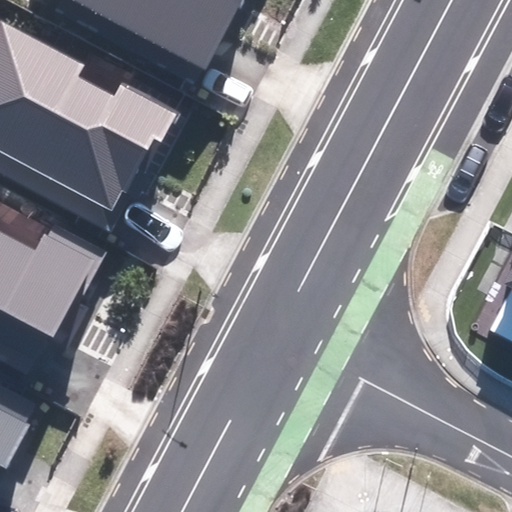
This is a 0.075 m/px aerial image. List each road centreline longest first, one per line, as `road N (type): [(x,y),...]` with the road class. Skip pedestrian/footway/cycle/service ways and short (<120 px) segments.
road 1 (residential): [(450,0),(273,339)]
road 2 (residential): [(273,339),(511,463)]
road 3 (residential): [(273,339),(184,511)]
